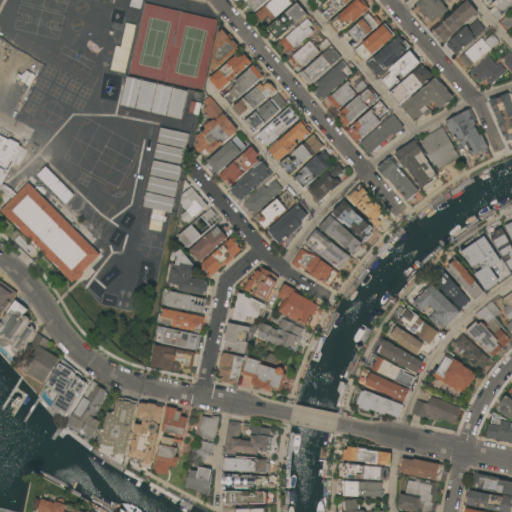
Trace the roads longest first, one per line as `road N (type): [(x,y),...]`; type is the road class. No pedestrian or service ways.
road 1 (residential): [(0,258),(86,361),(148,386),(291,414)]
road 2 (residential): [(363,175),(215,0)]
road 3 (residential): [(195,166),(282,267),(336,302)]
road 4 (residential): [(391,0),(476,100),(502,157)]
road 5 (residential): [(201,397),(228,280),(264,248)]
road 6 (residential): [(337,423),(466,453)]
